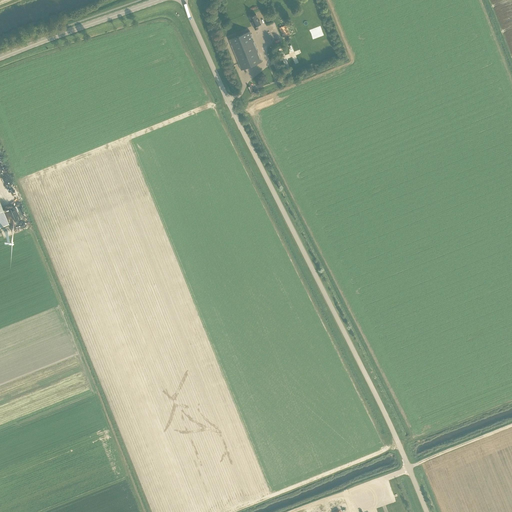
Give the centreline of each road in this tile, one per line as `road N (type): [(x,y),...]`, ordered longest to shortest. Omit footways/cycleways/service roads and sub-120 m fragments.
road 1 (unclassified): [(426,511),(183,0)]
road 2 (tertiary): [(156,0),(0,57)]
